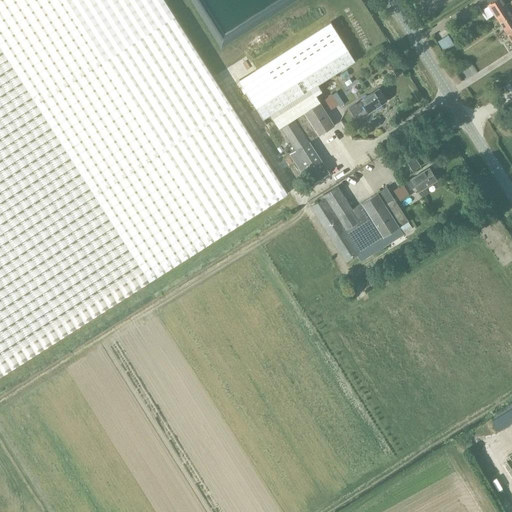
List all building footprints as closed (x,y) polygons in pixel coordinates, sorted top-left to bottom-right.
[(0,0),(0,375),(149,281),(287,192),(164,0),(0,0)] [(511,6),(511,0),(511,1),(506,4),(502,0),(486,0),(488,4),(496,17),(511,6)] [(511,6),(496,17),(504,29),(511,23),(511,6)] [(259,104),(314,69),(347,49),(331,22),(239,79),(264,119),(267,117),(259,104)] [(453,43),(444,30),(434,36),(443,50),(453,43)] [(314,69),(322,82),(355,61),(348,49),(347,49),(314,69)] [(318,84),(322,82),(314,69),(259,104),(267,117),(270,114),(279,128),(281,126),(295,150),(290,153),(310,185),(329,173),(309,141),(334,125),(320,102),(316,95),(322,91),(318,84)] [(368,112),(387,100),(379,88),(360,100),(360,101),(356,104),(355,103),(348,108),(354,116),(361,112),(360,110),(365,107),(368,112)] [(328,111),(338,104),(332,94),(322,100),(328,111)] [(415,186),(418,191),(437,179),(429,167),(410,179),(405,182),(410,189),(415,186)] [(399,200),(409,194),(403,184),(392,190),(399,200)] [(408,221),(386,187),(352,209),(337,186),(319,198),(320,200),(310,206),(345,261),(346,261),(353,273),(407,239),(404,233),(412,228),(408,221)] [(356,279),(362,288),(371,281),(364,272),(356,279)] [(499,431),(511,423),(511,408),(492,421),(499,431)] [(503,448),(511,444),(511,439),(511,438),(500,442),(503,448)]
